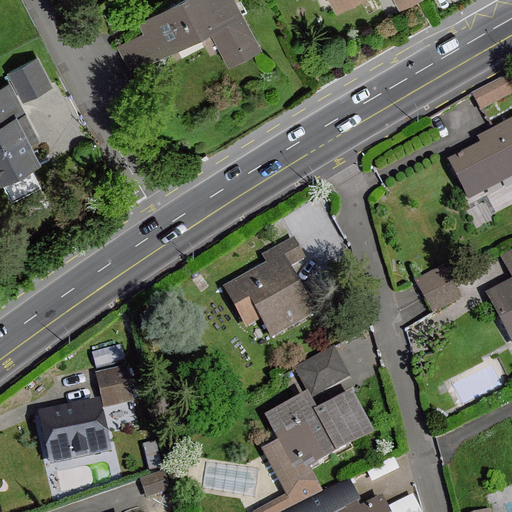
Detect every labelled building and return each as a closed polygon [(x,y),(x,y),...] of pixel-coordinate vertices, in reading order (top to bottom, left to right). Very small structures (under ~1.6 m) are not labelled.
[(144,31),(119,44),(134,73),(213,32),(230,65),(262,48),(237,0),(181,0),(139,21),(144,31)] [(330,0),(337,13),(362,0),(330,0)] [(54,85),(39,56),(11,71),(26,100),(54,85)] [(0,182),(43,161),(33,142),(41,138),(12,82),(0,88),(0,182)] [(504,105),(496,88),(473,100),(481,117),(504,105)] [(511,133),(446,167),(472,216),(511,195),(511,133)] [(268,267),(225,291),(235,310),(250,302),(272,341),(317,316),(291,271),(306,263),(292,238),(261,255),(268,267)] [(511,279),(511,286),(487,301),(511,345),(511,259),(504,264),(511,279)] [(414,281),(432,313),(461,297),(444,264),(414,281)] [(298,365),(314,396),(353,377),(337,346),(298,365)] [(122,366),(97,372),(104,404),(129,398),(122,366)] [(387,511),(381,499),(363,508),(347,483),(325,495),(311,471),(374,436),(352,396),(317,416),(306,397),(263,421),(277,445),(263,453),(289,499),(264,511),(387,511)] [(95,398),(38,412),(51,463),(108,449),(95,398)] [(162,471),(140,478),(145,493),(167,486),(162,471)]
